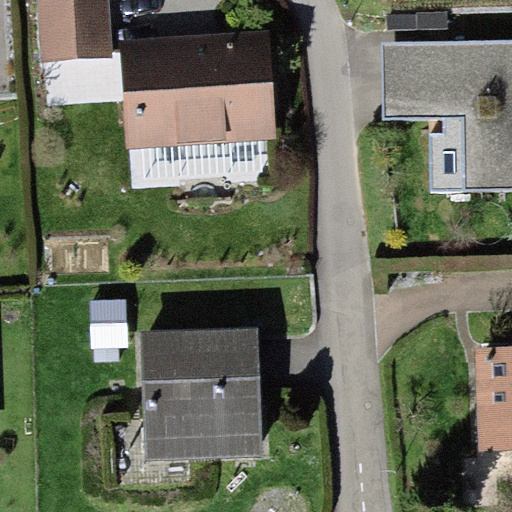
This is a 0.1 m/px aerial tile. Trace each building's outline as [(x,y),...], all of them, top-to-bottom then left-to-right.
[(38,3),(37,68),(98,69),(99,4),(38,3)] [(426,119),(462,118),(464,191),(511,189),(511,41),(424,43),(426,119)] [(251,52),(112,56),(115,154),(255,149),(251,52)] [(116,315),(85,315),(84,348),(116,348),(116,315)] [(242,345),(132,348),(135,468),(245,465),(242,345)] [(511,364),(468,366),(472,462),(511,460),(511,364)]
